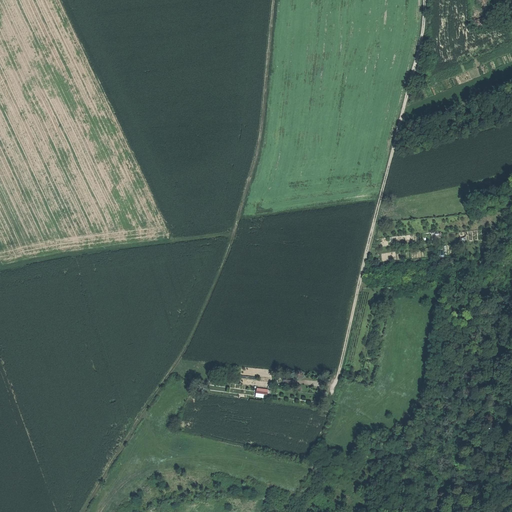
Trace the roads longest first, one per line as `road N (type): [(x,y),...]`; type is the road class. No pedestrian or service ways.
road 1 (track): [(275,0),(262,138),(230,248),(190,340),(83,511)]
road 2 (track): [(330,407),(426,0)]
road 3 (track): [(61,0),(169,238)]
road 4 (track): [(235,233),(126,243),(0,269)]
